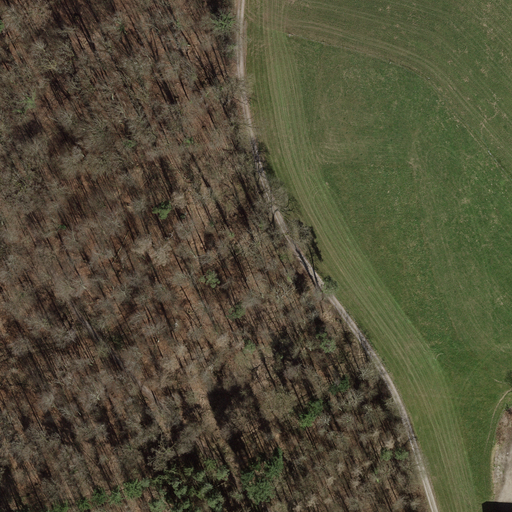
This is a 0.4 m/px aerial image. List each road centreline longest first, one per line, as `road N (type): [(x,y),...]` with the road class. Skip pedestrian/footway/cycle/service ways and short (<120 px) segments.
road 1 (track): [(434,511),(406,418),(370,347),(304,266),(258,167),(240,95),(242,0)]
road 2 (track): [(273,511),(77,311),(0,174)]
